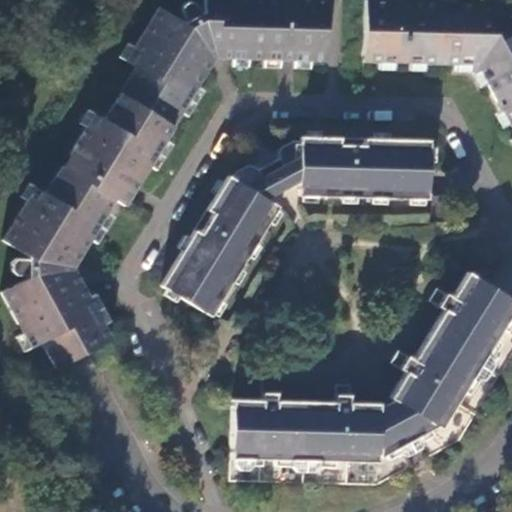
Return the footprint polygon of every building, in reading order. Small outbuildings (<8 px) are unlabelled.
[(103,120),(156,153),(164,140),(181,113),(214,60),(218,58),(226,59),(232,59),(248,59),(325,62),(326,0),(202,0),(202,14),(200,15),(193,3),(187,1),(181,5),(179,11),(186,22),(184,24),(158,7),(125,60),(136,67),(103,120)] [(473,2),(377,0),(365,0),(364,60),(455,63),(455,71),(473,71),(481,86),(486,84),(511,130),(511,32),(511,33),(488,19),(489,14),(488,14),(473,14),(473,2)] [(488,2),(473,2),(473,14),(488,14),(488,2)] [(149,166),(156,153),(103,120),(93,114),(44,192),(34,186),(0,238),(0,239),(26,255),(25,258),(13,258),(8,263),(7,268),(13,274),(25,274),(27,277),(0,290),(0,293),(29,347),(29,348),(41,341),(55,367),(78,355),(89,349),(109,338),(71,266),(112,200),(123,207),(149,166)] [(258,168),(248,164),(234,172),(231,178),(228,176),(224,183),(207,210),(212,214),(200,234),(194,231),(160,286),(191,305),(211,316),(278,207),(263,198),(278,189),(298,179),(297,196),(426,198),(426,196),(429,140),(364,138),(364,145),(340,144),(340,137),(300,136),(300,141),(292,140),(280,147),(279,157),(265,165),(258,168)] [(446,196),(426,196),(426,198),(425,222),(444,223),(446,196)] [(511,312),(511,299),(488,285),(466,272),(451,297),(444,293),(437,306),(443,309),(412,359),(405,355),(398,368),(404,372),(389,397),(414,438),(435,426),(441,429),(511,312)] [(437,306),(444,293),(436,287),(428,300),(437,306)] [(398,368),(405,355),(397,350),(390,363),(398,368)] [(261,392),(277,393),(277,383),(261,383),(261,392)] [(334,394),(350,394),(350,384),(335,384),(334,394)] [(400,445),(377,403),(350,403),(350,394),(334,394),(334,402),(276,401),(277,393),(261,392),(260,400),(231,399),(231,449),(230,458),(377,462),(378,456),(400,445)] [(414,438),(389,397),(385,404),(377,403),(400,445),(407,441),(414,438)]
